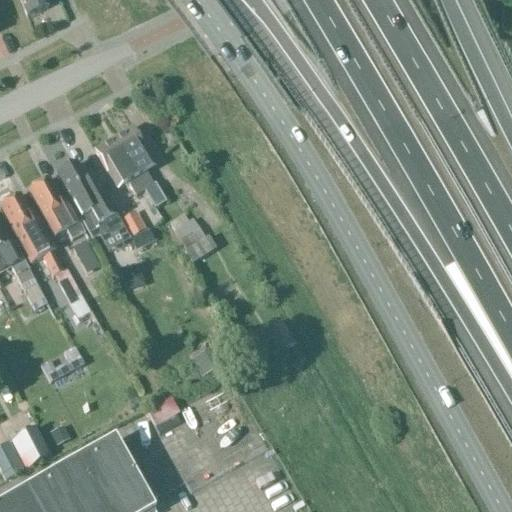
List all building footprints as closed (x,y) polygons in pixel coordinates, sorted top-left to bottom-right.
[(19,0),(27,21),(47,11),(43,0),(19,0)] [(131,132),(112,143),(143,194),(155,213),(165,207),(154,188),(153,189),(141,168),(149,163),(131,132)] [(112,143),(94,153),(112,184),(122,179),(134,199),(143,194),(112,143)] [(129,243),(130,243),(102,191),(93,196),(88,186),(77,167),(56,178),(92,244),(98,241),(101,246),(103,248),(105,249),(108,250),(110,250),(113,250),(115,250),(118,249),(119,249),(129,243)] [(71,245),(84,238),(77,225),(70,211),(66,213),(49,182),(27,194),(53,241),(65,234),(71,245)] [(30,267),(40,261),(42,260),(53,280),(64,274),(46,242),(48,241),(40,226),(36,228),(19,198),(0,208),(0,213),(17,244),(30,267)] [(137,219),(123,228),(130,242),(145,234),(137,219)] [(191,224),(173,235),(174,236),(187,256),(205,244),(191,224)] [(0,277),(11,272),(16,282),(29,275),(13,246),(9,248),(0,231),(0,277)] [(149,234),(135,241),(141,252),(154,245),(149,234)] [(86,246),(73,253),(79,264),(92,257),(86,246)] [(29,275),(16,282),(34,314),(46,307),(29,275)] [(280,324),(239,349),(256,375),(296,349),(280,324)] [(192,364),(202,380),(228,364),(217,347),(192,364)] [(50,365),(41,370),(50,387),(82,370),(73,353),(63,358),(67,366),(54,373),(50,365)] [(168,404),(145,417),(155,435),(179,422),(168,404)] [(63,430),(50,437),(57,450),(70,443),(63,430)] [(51,461),(36,433),(11,446),(27,474),(51,461)] [(51,511),(152,511),(115,444),(38,487),(51,511)] [(11,445),(0,451),(0,467),(8,483),(26,474),(11,445)] [(0,511),(51,511),(38,487),(0,507),(0,511)]
